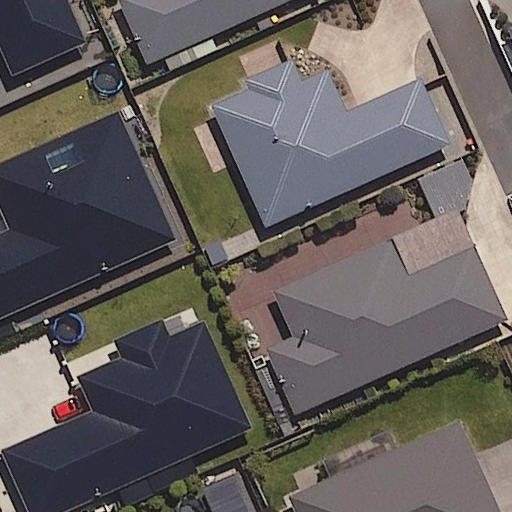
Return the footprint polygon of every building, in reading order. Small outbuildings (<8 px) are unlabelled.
[(131,0),(123,4),(152,68),(299,0),(131,0)] [(309,90),(298,67),(213,105),(270,231),(454,148),(425,84),(354,116),(336,78),(309,90)] [(509,325),(461,215),(278,296),(298,341),(270,354),(298,419),(509,325)] [(498,511),(461,428),(293,503),(297,511),(498,511)] [(249,511),(235,478),(206,490),(215,511),(249,511)]
